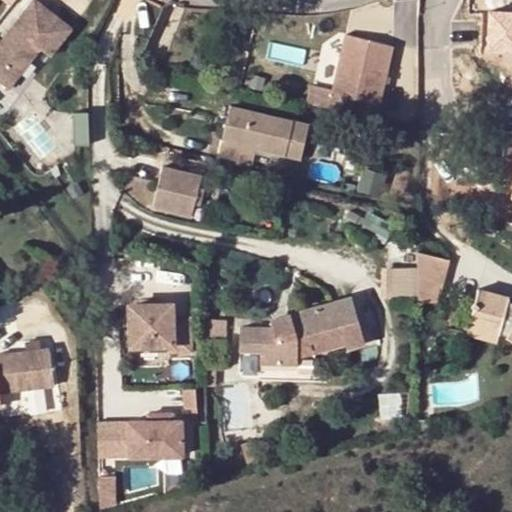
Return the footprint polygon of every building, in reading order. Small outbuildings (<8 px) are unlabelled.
[(0,34),(0,53),(22,73),(46,44),(55,52),(78,25),(47,0),(37,0),(5,38),(0,34)] [(392,45),(346,35),(329,108),(376,119),(392,45)] [(22,73),(0,53),(0,73),(12,84),(22,73)] [(222,139),(257,146),(302,155),(309,120),(229,104),(222,139)] [(89,143),(88,110),(72,111),(73,143),(89,143)] [(257,146),(222,139),(218,153),(237,157),(254,161),(257,146)] [(253,166),(254,161),(237,157),(236,162),(253,166)] [(201,175),(161,165),(152,206),(193,216),(201,175)] [(419,257),(419,281),(443,286),(449,263),(419,257)] [(443,286),(419,281),(418,305),(438,306),(443,286)] [(478,288),(471,319),(501,326),(500,330),(507,335),(506,338),(511,341),(511,301),(508,299),(508,296),(478,288)] [(274,327),(241,326),(241,351),(261,352),(262,363),(297,365),(297,337),(308,335),(313,352),(348,342),(346,336),(360,331),(350,297),(349,298),(272,320),(274,327)] [(175,301),(136,301),(135,340),(174,340),(174,348),(194,348),(194,314),(175,313),(175,301)] [(501,326),(471,319),(469,327),(499,334),(500,330),(501,326)] [(47,347),(0,353),(0,391),(52,383),(47,347)] [(149,416),(129,416),(128,451),(181,452),(182,416),(173,416),(173,409),(149,409),(149,416)] [(432,418),(419,418),(419,431),(433,427),(432,418)]
